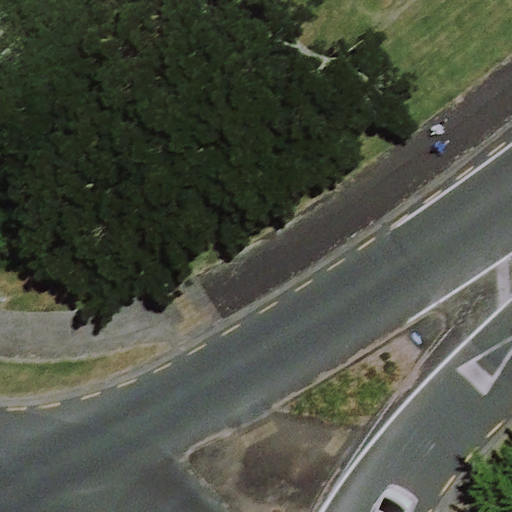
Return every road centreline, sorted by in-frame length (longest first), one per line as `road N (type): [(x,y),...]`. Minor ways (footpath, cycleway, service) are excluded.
road 1 (tertiary): [(78,510),(162,421),(454,241),(511,226)]
road 2 (tertiary): [(511,332),(387,482),(374,511)]
